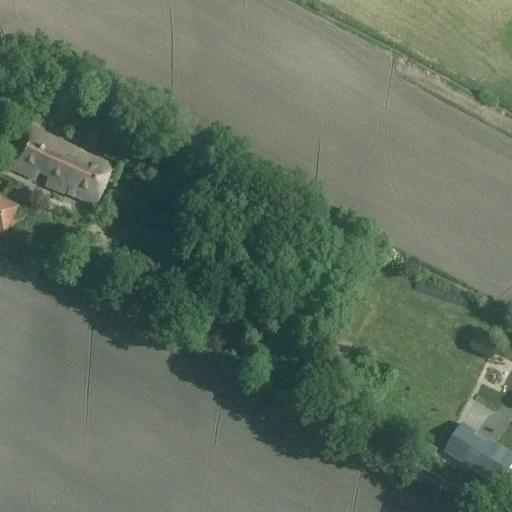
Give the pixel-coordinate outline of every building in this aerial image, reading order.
[(7,166),(33,179),(38,173),(48,179),(44,187),(65,197),(66,196),(94,210),(112,171),(83,157),(85,152),(26,125),(19,140),(26,145),(22,153),(14,151),(7,166)] [(86,144),(97,149),(101,140),(90,135),(86,144)] [(0,200),(0,237),(3,240),(18,210),(0,200)] [(261,275),(254,290),(273,299),(280,283),(261,275)] [(239,324),(257,333),(272,306),(253,296),(239,324)] [(323,364),(343,372),(350,353),(330,345),(323,364)] [(502,434),(511,418),(511,417),(504,412),(494,429),(502,434)] [(469,444),(455,466),(481,484),(495,463),(469,444)]
